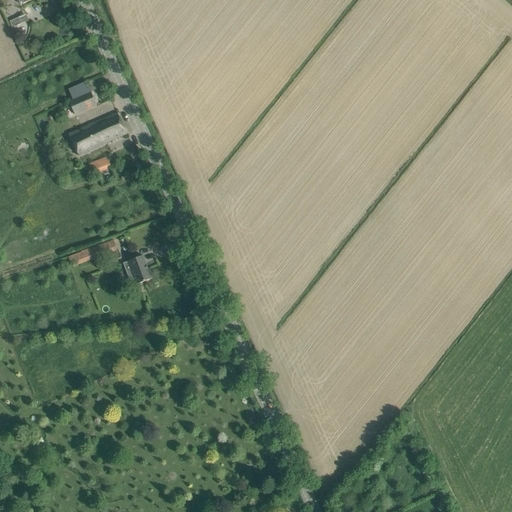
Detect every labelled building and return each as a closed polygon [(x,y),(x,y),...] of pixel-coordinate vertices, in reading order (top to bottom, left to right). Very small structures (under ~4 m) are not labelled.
[(12,28),(27,21),(24,14),(9,21),(12,28)] [(97,105),(91,92),(69,102),(75,115),(97,105)] [(79,157),(118,138),(127,134),(118,113),(69,135),(79,157)] [(89,165),(92,174),(112,166),(109,157),(89,165)] [(110,253),(106,243),(76,254),(77,257),(72,259),(74,263),(79,261),(80,264),(110,253)] [(126,270),(132,286),(152,279),(143,256),(127,262),(130,269),(126,270)]
